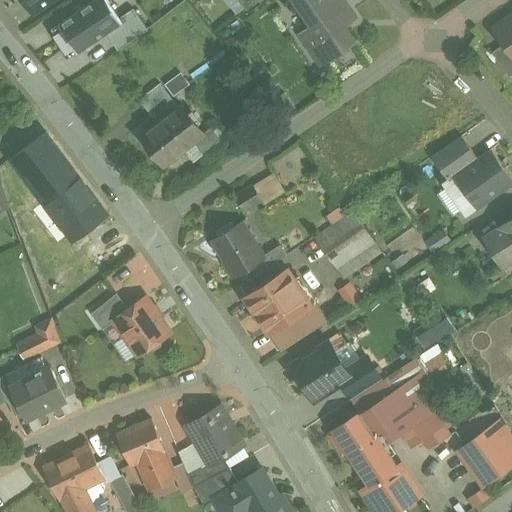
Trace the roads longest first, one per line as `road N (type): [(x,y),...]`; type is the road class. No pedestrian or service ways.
road 1 (residential): [(147,232),(430,37)]
road 2 (residential): [(240,366),(109,409),(0,463)]
road 3 (residential): [(0,40),(147,232)]
road 4 (residential): [(240,366),(331,511)]
road 5 (residential): [(147,232),(240,366)]
